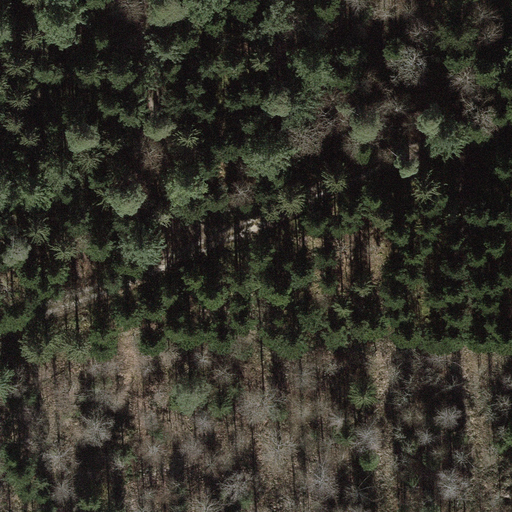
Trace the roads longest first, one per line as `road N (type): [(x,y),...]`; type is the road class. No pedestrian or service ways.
road 1 (track): [(511,106),(0,304)]
road 2 (track): [(142,0),(179,234)]
